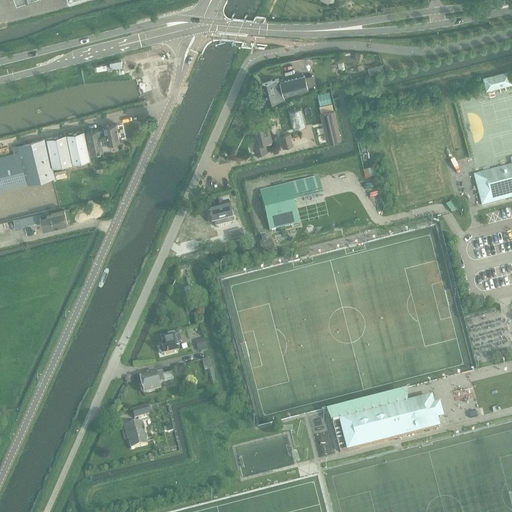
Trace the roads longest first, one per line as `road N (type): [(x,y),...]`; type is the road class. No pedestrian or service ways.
road 1 (unclassified): [(90,414),(249,62),(334,48),(414,53),(511,34)]
road 2 (unclassified): [(183,67),(0,486)]
road 3 (secondary): [(193,19),(0,62)]
road 4 (secondary): [(0,81),(188,33)]
road 5 (secondary): [(511,3),(341,30)]
road 6 (secondary): [(341,30),(403,29),(511,8)]
road 7 (secondary): [(341,30),(208,26)]
